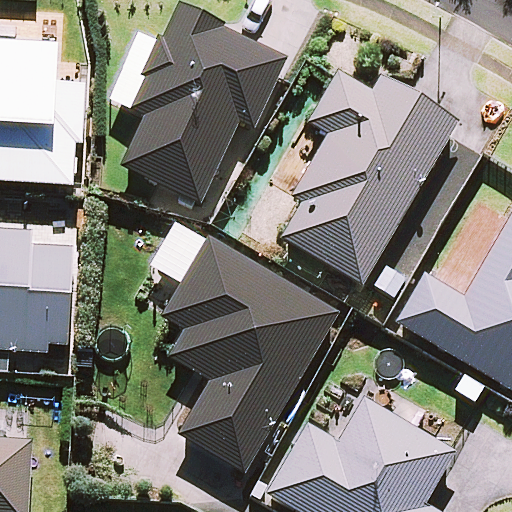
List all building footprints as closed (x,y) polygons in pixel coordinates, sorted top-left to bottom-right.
[(283,57),(171,11),(130,109),(141,114),(119,168),(202,203),(236,120),(253,127),(283,57)] [(0,179),(77,185),(86,49),(0,43),(0,179)] [(370,89),(337,71),(309,121),(329,132),(296,190),(304,195),(279,238),(361,285),(455,120),(378,76),(370,89)] [(68,233),(0,230),(0,349),(64,352),(68,233)] [(0,511),(26,511),(30,438),(0,436),(0,511)]
